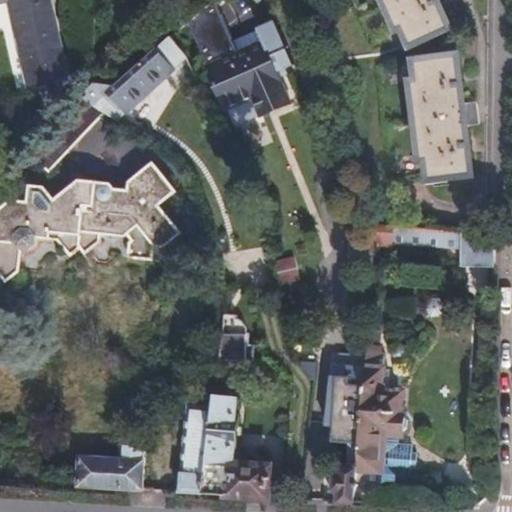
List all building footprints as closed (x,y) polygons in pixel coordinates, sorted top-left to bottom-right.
[(0,0),(0,2),(10,0),(30,85),(73,75),(55,0),(0,0)] [(434,0),(385,0),(399,30),(404,29),(412,45),(447,29),(434,0)] [(95,80),(88,88),(117,117),(178,58),(161,39),(111,83),(95,80)] [(258,41),(201,67),(219,106),(249,94),(257,111),(285,99),(258,41)] [(466,125),(463,107),(456,58),(416,63),(418,83),(411,84),(423,159),(430,159),(433,178),(473,172),(466,125)] [(475,105),(463,107),(466,125),(477,124),(475,105)] [(0,271),(6,279),(20,268),(22,247),(30,248),(33,247),(35,245),(36,242),(37,238),(38,233),(49,233),(49,237),(59,236),(71,252),(80,244),(87,251),(101,241),(101,231),(125,232),(129,229),(135,238),(131,242),(130,256),(154,258),(156,241),(168,241),(181,227),(160,201),(178,185),(153,157),(129,176),(128,186),(114,185),(110,178),(98,175),(78,174),(55,195),(43,181),(29,180),(28,197),(11,196),(0,204),(0,271)] [(389,228),(374,227),(374,237),(388,238),(389,228)] [(388,238),(374,237),(373,243),(460,249),(460,232),(389,228),(388,238)] [(493,233),(487,233),(460,232),(460,249),(460,265),(493,268),(493,233)] [(428,299),(423,307),(428,316),(440,316),(445,307),(439,299),(428,299)] [(368,320),(367,333),(376,334),(377,320),(368,320)] [(359,444),(356,501),(379,503),(380,481),(383,434),(397,435),(400,435),(406,430),(407,418),(401,411),(402,392),(386,390),(379,390),(380,370),(377,369),(378,354),(374,353),(376,334),(367,333),(366,356),(359,444)] [(345,443),(359,444),(366,356),(335,354),(334,365),(328,364),(324,426),(331,426),(330,442),(345,443)] [(230,358),(212,357),(212,369),(230,370),(230,358)] [(210,407),(211,393),(186,392),(185,405),(210,407)] [(215,393),(211,393),(210,407),(205,494),(265,497),(267,469),(228,467),(231,402),(214,401),(215,393)] [(205,494),(210,407),(185,405),(180,493),(205,494)] [(383,434),(380,481),(394,483),(394,475),(409,476),(409,468),(415,468),(416,454),(410,454),(411,446),(397,444),(397,435),(383,434)] [(80,454),(77,487),(144,491),(147,441),(121,439),(119,458),(80,454)] [(338,493),(337,501),(356,501),(359,444),(345,443),(343,467),(339,466),(339,473),(334,478),(333,488),(338,493)] [(394,483),(380,481),(379,503),(392,503),(394,483)]
